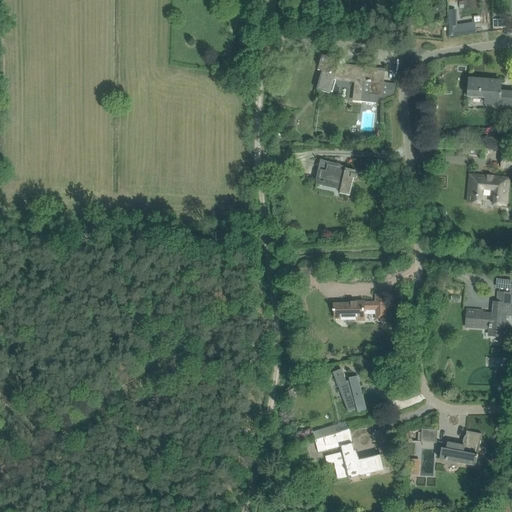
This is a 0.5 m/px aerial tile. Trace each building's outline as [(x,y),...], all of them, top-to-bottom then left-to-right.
[(457,10),(449,11),(449,37),(473,34),(475,34),(474,23),(457,26),(457,10)] [(507,20),(493,20),(493,28),(507,28),(507,20)] [(318,90),(331,94),(335,78),(354,83),(353,100),(378,104),(379,100),(395,95),(396,84),(384,83),(385,70),(356,66),(356,67),(344,66),(345,61),(322,55),(318,70),(323,72),(318,90)] [(470,79),(469,89),(469,97),(469,96),(486,98),(485,104),(511,105),(511,92),(500,92),(501,82),(470,79)] [(272,142),(282,143),(282,134),(272,134),(272,142)] [(506,152),(502,152),(500,169),(504,169),(504,168),(511,169),(511,153),(506,153),(506,152)] [(320,170),(316,188),(350,196),(353,179),(354,179),(355,179),(356,179),(357,178),(357,177),(357,176),(357,175),(356,175),(356,174),(355,174),(355,171),(346,168),(346,166),(339,164),(339,166),(328,163),(326,171),(320,170)] [(467,203),(477,204),(482,204),(483,191),(493,192),(492,206),(502,207),(502,206),(506,207),(509,178),(470,175),(467,203)] [(291,270),(292,288),(311,286),(309,268),(291,270)] [(498,292),(497,303),(495,303),(494,314),(482,313),(482,311),(468,310),(467,323),(490,325),(489,335),(504,337),(506,315),(511,315),(511,309),(511,280),(510,280),(509,293),(498,292)] [(349,304),(339,304),(334,304),(335,318),(357,318),(357,320),(364,320),(364,315),(376,315),(376,320),(387,320),(386,294),(375,294),(375,302),(349,302),(349,304)] [(346,382),(341,369),(332,373),(348,412),(357,409),(358,412),(367,410),(361,390),(359,391),(358,386),(360,385),(358,376),(349,378),(349,381),(346,382)] [(384,389),(397,390),(398,380),(385,379),(384,389)] [(313,432),(315,439),(348,429),(346,422),(313,432)] [(335,464),(338,478),(349,476),(350,481),(384,472),(381,457),(393,454),(390,445),(378,448),(380,455),(359,460),(356,450),(354,451),(349,429),(315,440),(318,452),(339,447),(341,447),(342,453),(326,457),(328,465),(335,464)] [(437,430),(422,429),(421,442),(437,443),(437,430)] [(464,446),(447,443),(446,449),(442,448),(440,459),(476,466),(482,434),(467,431),(466,432),(468,432),(467,435),(466,435),(465,436),(465,437),(464,438),(464,439),(463,440),(463,441),(463,442),(463,443),(463,444),(464,445),(464,446)] [(302,509),(304,501),(293,498),(291,505),(302,509)]
